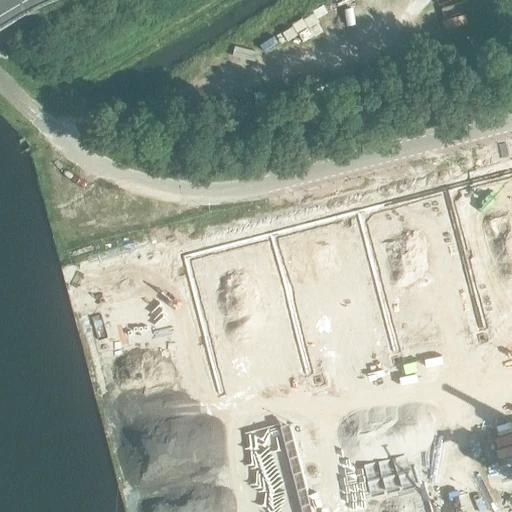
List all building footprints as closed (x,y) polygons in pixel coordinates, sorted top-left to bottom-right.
[(511,175),(183,260),(218,396),(511,319),(511,175)] [(155,269),(75,287),(80,309),(79,318),(104,425),(111,426),(138,419),(182,409),(180,409),(192,406),(192,401),(189,386),(193,385),(182,338),(166,336),(166,328),(155,276),(155,269)] [(304,420),(322,417),(316,379),(299,382),(304,420)] [(279,471),(305,466),(288,385),(269,389),(272,405),(281,404),(283,412),(268,416),(279,471)] [(284,511),(312,511),(310,491),(282,495),(284,511)]
